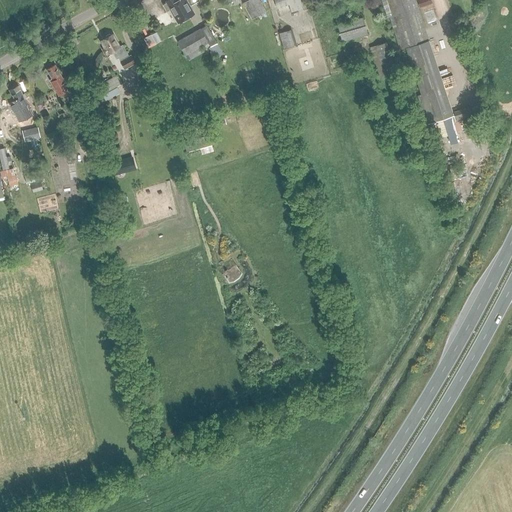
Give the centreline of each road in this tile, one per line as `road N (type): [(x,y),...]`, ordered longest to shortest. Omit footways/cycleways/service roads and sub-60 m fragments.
road 1 (trunk): [(511,241),(353,511)]
road 2 (trunk): [(377,511),(511,284)]
road 3 (tertiary): [(0,64),(114,0)]
